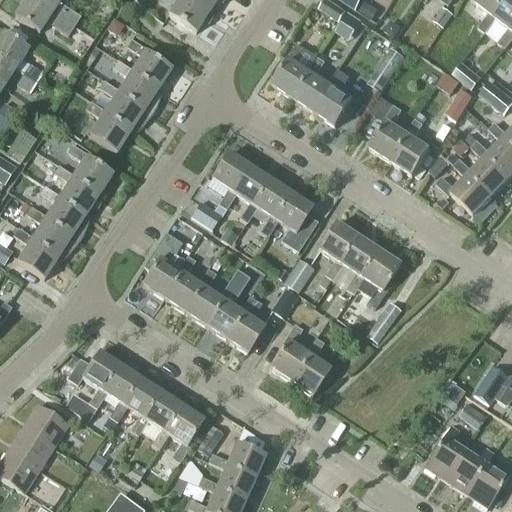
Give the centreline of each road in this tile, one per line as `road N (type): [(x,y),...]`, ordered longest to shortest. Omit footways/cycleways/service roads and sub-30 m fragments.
road 1 (residential): [(409,511),(82,299)]
road 2 (residential): [(511,293),(212,97)]
road 3 (residential): [(82,299),(212,97)]
road 4 (residential): [(0,388),(82,299)]
